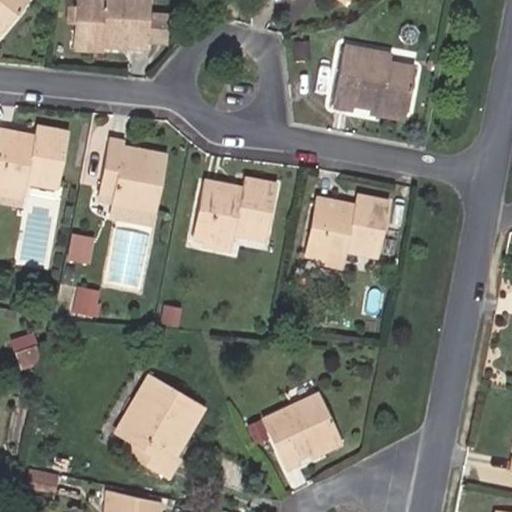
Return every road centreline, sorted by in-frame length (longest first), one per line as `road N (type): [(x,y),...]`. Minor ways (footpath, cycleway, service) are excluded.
road 1 (residential): [(436,465),(493,179)]
road 2 (residential): [(493,179),(277,135)]
road 3 (residential): [(277,135),(270,64),(255,44),(235,37),(212,44),(191,57),(169,93)]
road 4 (residential): [(169,93),(0,75)]
road 5 (residential): [(436,465),(334,489),(308,511)]
